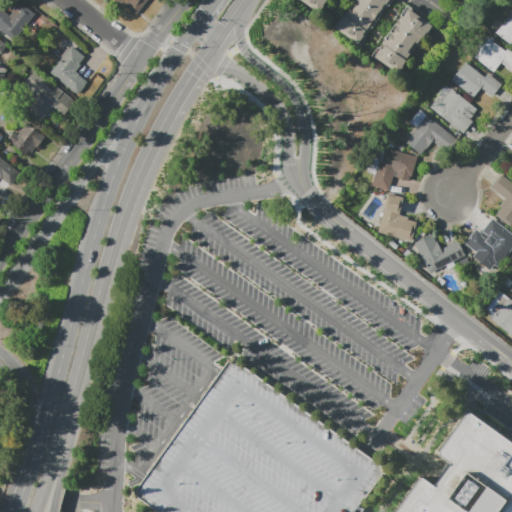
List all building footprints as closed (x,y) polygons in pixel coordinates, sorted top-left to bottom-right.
[(114,0),(150,0),(137,16),(127,8),(126,10),(114,0)] [(326,0),(299,0),(318,12),(326,0)] [(354,0),(336,28),(359,44),(389,0),(354,0)] [(0,30),(0,9),(10,18),(14,14),(11,11),(18,2),(36,17),(15,43),(0,30)] [(408,9),(376,56),(400,72),(432,25),(408,9)] [(511,13),(497,33),(511,45),(511,13)] [(511,50),(508,48),(506,51),(487,36),(472,55),(494,72),(500,64),(511,73),(511,50)] [(0,42),(8,47),(2,56),(0,54),(0,42)] [(72,49),(85,59),(80,66),(82,67),(77,74),(80,76),(79,77),(88,84),(78,96),(51,75),(72,49)] [(503,85),(488,74),(486,77),(467,62),(452,80),(474,97),(480,89),(492,98),(503,85)] [(75,103),(65,117),(54,108),(42,124),(24,110),(46,81),(75,103)] [(452,89),(443,100),(439,97),(431,106),(465,133),(474,121),(470,119),(478,109),(452,89)] [(457,138),(420,109),(410,122),(417,127),(406,142),(422,154),(433,140),(446,151),(457,138)] [(46,139),(38,150),(37,149),(32,155),(30,153),(27,157),(9,143),(15,135),(19,138),(28,126),(46,139)] [(372,186),(387,190),(389,184),(392,183),(394,175),(409,180),(410,176),(413,177),(418,157),(383,146),(379,149),(377,155),(379,157),(378,159),(370,156),(364,169),(375,174),(372,186)] [(0,158),(21,176),(12,187),(3,180),(2,182),(0,180),(0,158)] [(496,213),(511,225),(511,182),(503,176),(493,188),(506,199),(496,213)] [(404,198),(395,195),(395,196),(388,194),(378,233),(412,241),(417,222),(408,220),(409,217),(400,215),(404,198)] [(483,233),(473,245),(498,265),(511,248),(511,234),(504,228),(493,241),(483,233)] [(416,243),(431,273),(466,255),(459,241),(442,249),(434,234),(416,243)] [(511,334),(492,319),(509,297),(511,299),(511,334)] [(230,357),(365,455),(385,469),(354,511),(157,511),(133,495),(146,478),(150,472),(219,373),(230,357)] [(433,453),(463,408),(511,443),(511,511),(391,511),(418,476),(432,486),(449,462),(433,453)]
